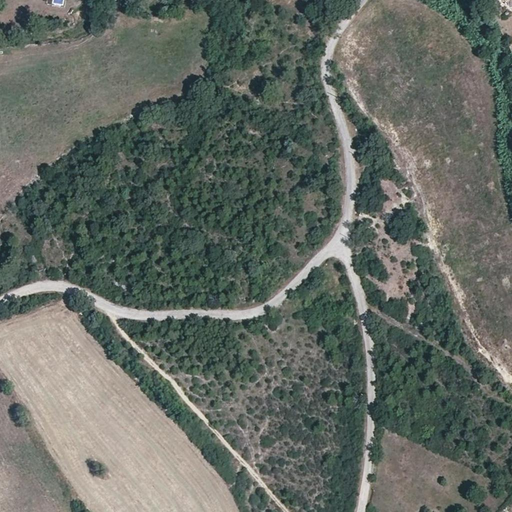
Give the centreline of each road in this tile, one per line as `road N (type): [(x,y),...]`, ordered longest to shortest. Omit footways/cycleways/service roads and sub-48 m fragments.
road 1 (unclassified): [(0,303),(57,287),(151,317),(246,315),(276,301),(331,246),(343,222),(349,166),(324,57),(362,0)]
road 2 (track): [(337,233),(365,320),(370,379),(360,511)]
